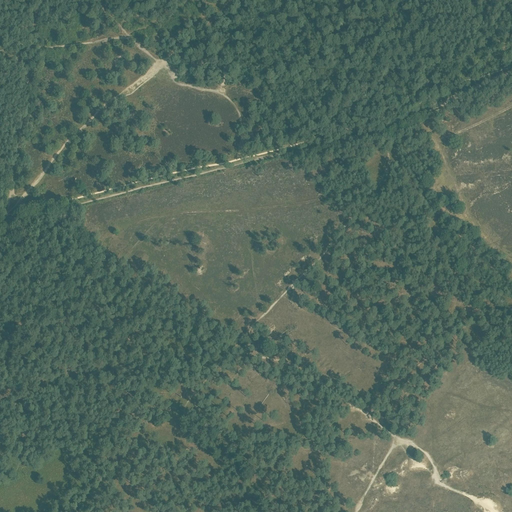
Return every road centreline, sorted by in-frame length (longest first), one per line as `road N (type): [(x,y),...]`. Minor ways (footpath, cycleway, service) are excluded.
road 1 (track): [(3,223),(372,134),(443,103)]
road 2 (track): [(228,0),(103,104),(7,217)]
road 3 (unknown): [(42,0),(3,223)]
